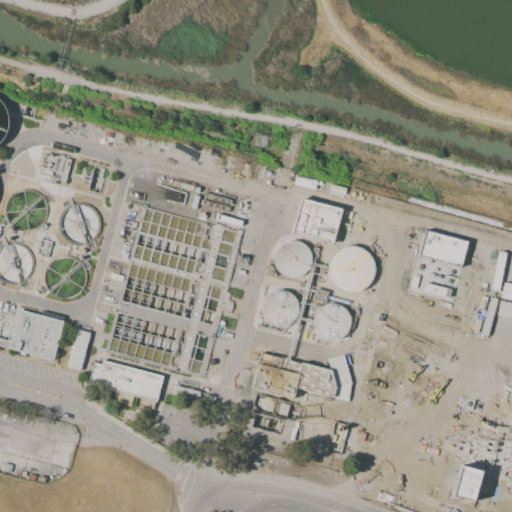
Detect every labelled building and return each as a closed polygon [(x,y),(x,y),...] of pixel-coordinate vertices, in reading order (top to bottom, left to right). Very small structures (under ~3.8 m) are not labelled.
[(173,142),(223,155),(219,171),(169,158),(173,142)] [(228,157),(251,163),(247,182),(224,177),(228,157)] [(300,199),(342,209),(333,244),(291,234),(300,199)] [(67,218),(67,243),(76,243),(77,218),(67,218)] [(417,256),(459,265),(464,241),(423,231),(417,256)] [(278,272),(275,267),(273,261),(274,255),(277,249),(281,245),(286,242),(292,241),(298,242),(303,245),(307,250),(310,256),(310,261),(309,267),(305,272),(300,276),(295,278),(289,278),(283,276),(278,272)] [(331,283),(328,277),(327,270),(328,262),(331,256),(336,251),(342,247),(350,246),(358,248),(365,252),(370,258),(373,266),(372,274),(370,281),(364,287),(357,291),(350,293),(343,292),(336,288),(331,283)] [(268,324),(264,320),(261,315),(260,309),(262,303),(264,298),(269,295),(274,292),(280,292),(286,293),(291,297),(294,302),(296,307),(296,313),(293,319),(289,323),(284,326),(279,327),(273,327),(268,324)] [(322,340),(317,337),(314,332),(312,326),(313,320),(315,314),(319,310),(325,307),(330,306),(336,307),(341,309),(345,314),(348,319),(349,325),(347,331),(344,336),(340,339),(334,342),(328,342),(322,340)] [(0,346),(52,360),(62,322),(18,310),(9,342),(0,339),(0,346)] [(88,333),(78,330),(67,363),(78,367),(88,333)] [(250,390),(291,398),(293,389),(346,401),(349,386),(343,355),(326,359),(328,369),(258,353),(250,390)] [(161,376),(93,359),(86,384),(117,392),(114,402),(129,406),(132,396),(154,402),(161,376)]
